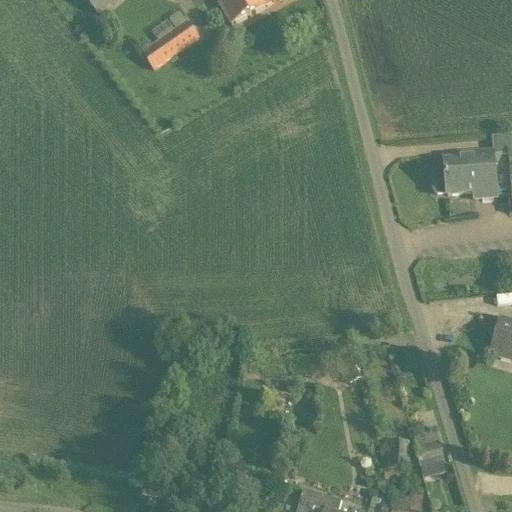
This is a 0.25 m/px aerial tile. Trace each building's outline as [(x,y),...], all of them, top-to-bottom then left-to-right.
[(81,0),(98,18),(116,0),(81,0)] [(215,0),(230,27),(265,8),(266,9),(281,0),(215,0)] [(154,74),(198,42),(178,14),(168,21),(174,31),(173,32),(167,23),(151,34),(158,44),(141,56),(154,74)] [(511,218),(511,152),(492,154),(492,155),(472,156),(472,162),(442,164),(443,175),(434,176),(431,179),(433,195),(436,198),(445,197),(445,199),(472,197),(473,202),(497,200),(496,199),(510,198),(511,218)] [(511,325),(500,322),(490,358),(504,362),(505,359),(511,361),(511,325)] [(412,440),(419,472),(421,471),(423,478),(440,474),(438,466),(442,465),(435,435),(412,440)] [(408,471),(409,444),(387,443),(386,470),(408,471)] [(338,511),(341,505),(302,493),(296,511),(312,511),(313,511),(317,511),(338,511)] [(391,511),(395,511),(420,511),(423,499),(394,494),(391,511)]
